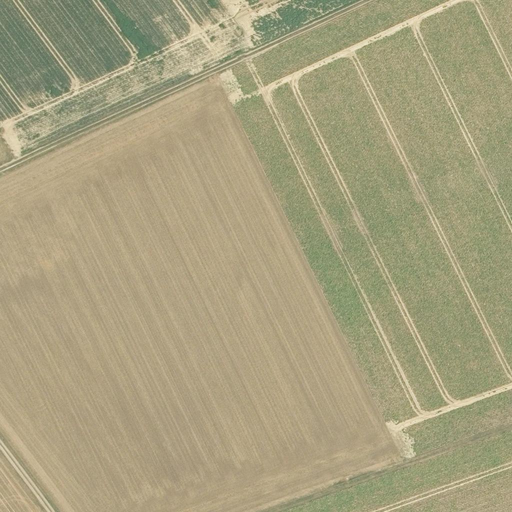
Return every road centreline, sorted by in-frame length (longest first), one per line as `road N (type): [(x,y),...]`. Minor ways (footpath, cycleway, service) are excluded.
road 1 (track): [(368,0),(0,172)]
road 2 (track): [(271,511),(511,426)]
